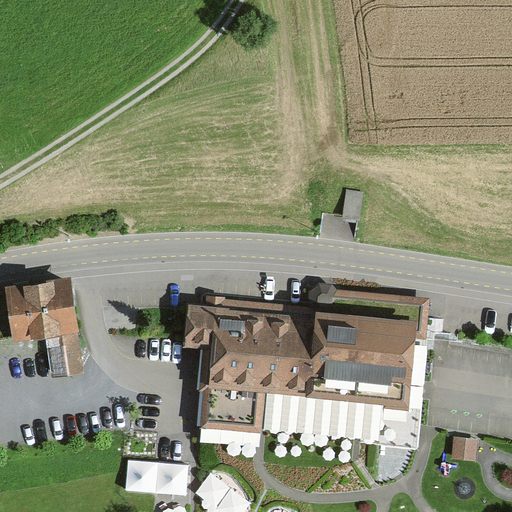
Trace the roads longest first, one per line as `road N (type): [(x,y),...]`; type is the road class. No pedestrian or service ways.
road 1 (tertiary): [(0,267),(150,248),(237,247),(511,281)]
road 2 (track): [(239,0),(208,43),(150,90),(0,182)]
